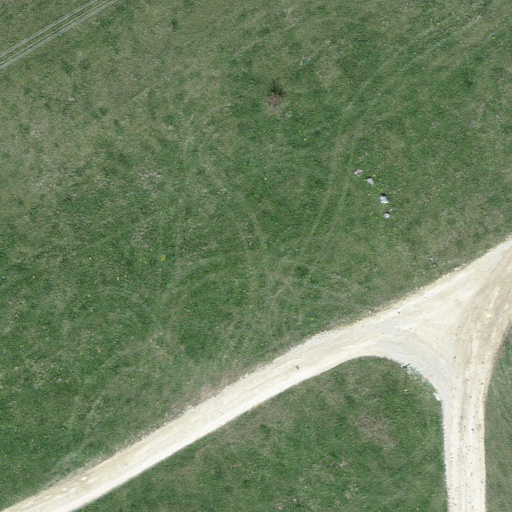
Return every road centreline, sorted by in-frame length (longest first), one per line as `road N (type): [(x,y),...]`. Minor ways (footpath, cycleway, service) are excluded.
road 1 (track): [(40,511),(312,357),(448,311)]
road 2 (track): [(468,511),(448,311)]
